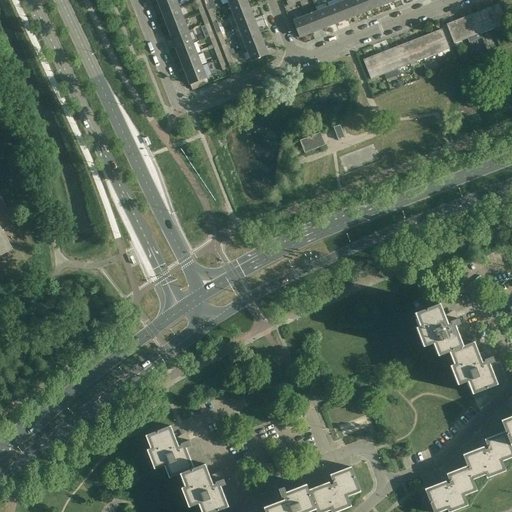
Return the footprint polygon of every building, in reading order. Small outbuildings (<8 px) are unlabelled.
[(167,0),(159,4),(163,15),(179,9),(176,0),(167,0)] [(203,0),(208,11),(212,9),(215,8),(211,0),(203,0)] [(235,0),(229,3),(233,14),(250,8),(246,0),(235,0)] [(335,24),(347,20),(341,3),(339,0),(326,0),(329,8),(335,24)] [(352,0),(348,0),(341,3),(347,20),(358,15),(352,0)] [(352,0),(358,15),(370,11),(365,0),(352,0)] [(365,0),(370,11),(381,6),(378,0),(365,0)] [(203,13),(198,1),(194,3),(199,14),(203,13)] [(499,3),(486,9),(494,28),(507,23),(499,3)] [(233,14),(238,26),(254,19),(250,8),(233,14)] [(335,24),(329,8),(317,12),(324,29),(335,24)] [(163,15),(168,26),(184,20),(179,9),(163,15)] [(212,23),(217,21),(212,9),(208,11),(212,23)] [(494,28),(486,9),(473,14),(481,34),(494,28)] [(317,12),(306,17),(312,33),(324,29),(317,12)] [(207,24),(203,13),(199,14),(203,26),(207,24)] [(460,19),(468,39),(481,34),(473,14),(460,19)] [(300,38),(312,33),(306,17),(294,21),(300,38)] [(238,26),(242,37),(259,31),(254,19),(238,26)] [(454,44),(468,39),(460,19),(447,24),(454,44)] [(168,26),(172,38),(188,32),(184,20),(168,26)] [(212,23),(217,34),(221,32),(217,21),(212,23)] [(212,36),(207,24),(203,26),(208,37),(212,36)] [(429,34),(437,54),(450,49),(442,29),(429,34)] [(242,37),(247,49),(263,43),(259,31),(242,37)] [(172,38),(177,49),(193,43),(188,32),(172,38)] [(221,46),(226,44),(221,32),(217,34),(221,46)] [(429,34),(416,40),(423,59),(437,54),(429,34)] [(216,47),(212,36),(208,37),(211,46),(207,47),(208,50),(212,49),(216,47)] [(403,45),(410,64),(423,59),(416,40),(403,45)] [(177,49),(181,61),(197,55),(193,43),(177,49)] [(263,43),(247,49),(252,61),(268,54),(263,43)] [(221,46),(226,57),(230,56),(226,44),(221,46)] [(397,70),(410,64),(403,45),(390,50),(397,70)] [(221,59),(216,47),(212,49),(217,61),(221,59)] [(472,50),(475,56),(481,54),(478,48),(472,50)] [(390,50),(377,55),(384,75),(397,70),(390,50)] [(181,61),(186,73),(202,66),(197,55),(181,61)] [(371,80),(384,75),(377,55),(363,60),(371,80)] [(226,57),(230,69),(235,67),(230,56),(226,57)] [(226,71),(221,59),(217,61),(221,72),(226,71)] [(207,64),(202,66),(186,73),(190,84),(211,76),(207,64)] [(340,125),(333,128),(338,141),(345,138),(340,125)] [(305,153),(325,145),(320,133),(300,141),(305,153)] [(0,254),(10,249),(0,233),(16,224),(0,196),(0,254)] [(425,295),(417,301),(414,303),(417,310),(430,305),(425,295)] [(438,355),(449,351),(463,345),(455,326),(460,324),(457,318),(454,319),(453,315),(445,318),(439,303),(415,313),(420,326),(416,327),(423,346),(433,342),(438,355)] [(472,393),(497,383),(489,364),(494,362),(492,356),(488,357),(487,353),(480,356),(474,341),(463,345),(449,351),(454,363),(450,365),(458,384),(467,380),(472,393)] [(511,415),(501,420),(506,431),(511,445),(511,444),(511,415)] [(176,440),(171,426),(146,435),(151,448),(147,449),(154,469),(164,465),(169,478),(180,473),(194,468),(186,448),(191,446),(189,440),(185,441),(184,437),(176,440)] [(511,457),(511,447),(511,445),(506,431),(485,439),(486,442),(482,444),(483,447),(463,455),(468,466),(473,479),(486,475),(487,478),(506,471),(503,461),(511,457)] [(205,463),(194,468),(180,473),(185,486),(181,487),(189,507),(199,503),(202,511),(212,511),(228,506),(221,486),(226,484),(223,478),(219,479),(218,476),(211,478),(205,463)] [(477,491),(473,479),(468,466),(447,474),(448,477),(444,478),(445,481),(425,489),(433,511),(438,511),(447,509),(448,511),(450,511),(468,505),(464,496),(477,491)] [(329,482),(309,490),(317,509),(317,511),(325,511),(331,510),(332,511),(336,511),(352,506),(348,496),(360,492),(351,467),(331,474),(332,478),(328,479),(329,482)] [(308,511),(317,509),(309,490),(307,484),(287,492),(285,486),(279,489),(280,492),(276,494),(279,501),(264,507),(266,511),(308,511)]
